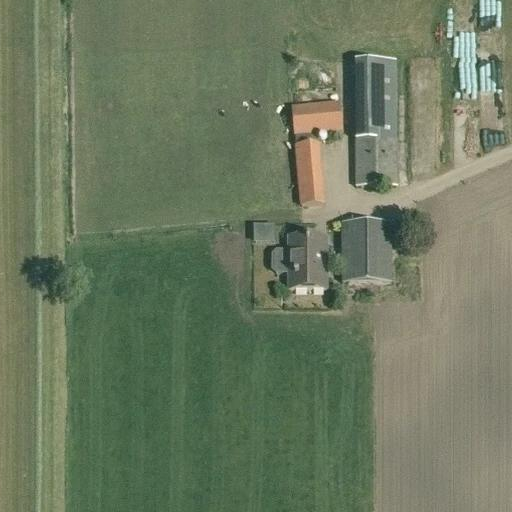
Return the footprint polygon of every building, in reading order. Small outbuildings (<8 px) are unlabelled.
[(362,60),(362,142),(387,142),(387,120),(404,120),(404,60),(362,60)] [(295,136),(319,134),(342,132),(340,106),(293,110),(295,136)] [(486,129),(487,112),(462,112),(462,129),(486,129)] [(300,208),(325,206),(319,134),(293,137),(300,208)] [(397,144),(356,145),(357,188),(397,188),(397,144)] [(391,225),(343,224),(342,284),(390,285),(391,225)] [(277,275),(289,275),(289,292),(327,291),(326,263),(321,263),(321,239),(288,239),(288,253),(276,253),(273,257),(273,271),(277,275)]
